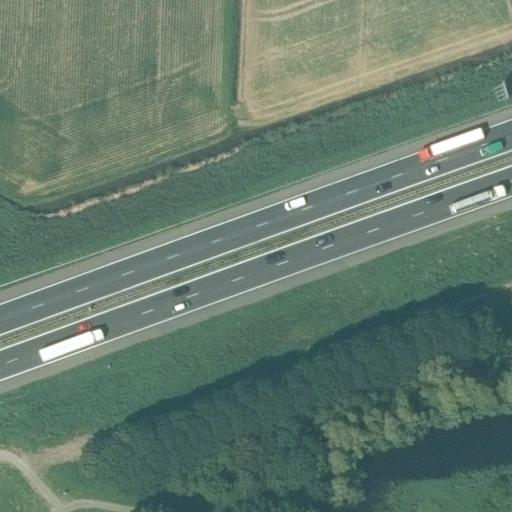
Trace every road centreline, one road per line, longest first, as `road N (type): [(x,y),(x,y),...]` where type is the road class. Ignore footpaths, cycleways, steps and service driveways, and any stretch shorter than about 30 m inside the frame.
road 1 (motorway): [(511,135),(0,319)]
road 2 (motorway): [(0,365),(511,181)]
